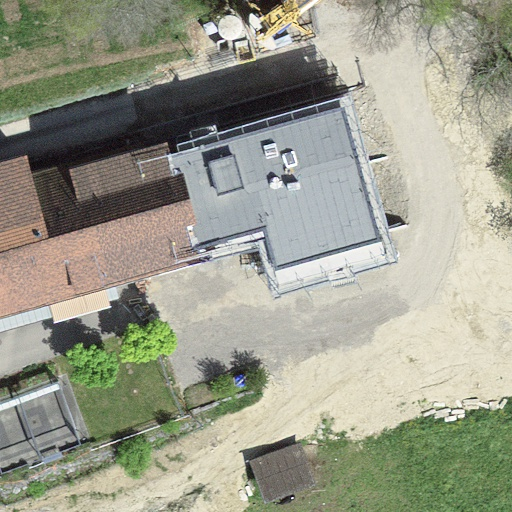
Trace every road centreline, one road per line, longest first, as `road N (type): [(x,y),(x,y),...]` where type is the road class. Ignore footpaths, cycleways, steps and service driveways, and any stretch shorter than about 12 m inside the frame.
road 1 (residential): [(0,137),(355,37)]
road 2 (track): [(481,0),(355,37)]
